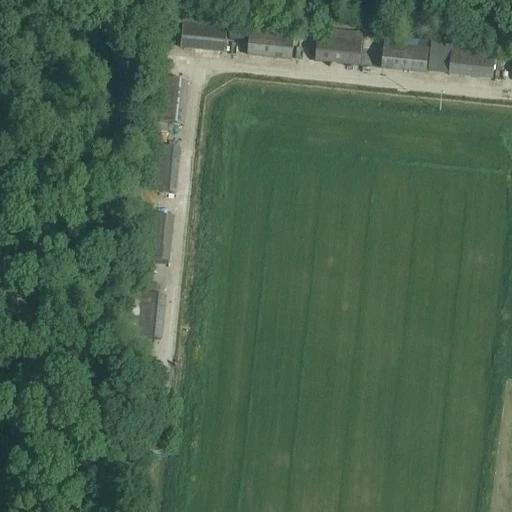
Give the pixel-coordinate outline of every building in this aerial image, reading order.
[(182,26),(183,18),(169,17),(168,25),(182,26)] [(182,26),(180,48),(224,53),(225,40),(227,23),(183,18),(182,26)] [(225,40),(248,43),(250,25),(227,23),(225,40)] [(248,43),(247,55),(290,60),(293,30),(250,25),(248,43)] [(317,40),(314,62),(358,66),(360,44),(317,40)] [(383,47),(381,69),(425,73),(427,51),(383,47)] [(450,54),(448,76),(492,80),(494,58),(450,54)] [(158,125),(180,127),(185,83),(163,81),(158,125)] [(148,123),(146,144),(167,146),(169,126),(148,123)] [(147,147),(143,183),(174,187),(178,151),(147,147)] [(149,217),(146,249),(168,251),(171,219),(149,217)] [(141,296),(137,339),(159,342),(163,298),(141,296)]
